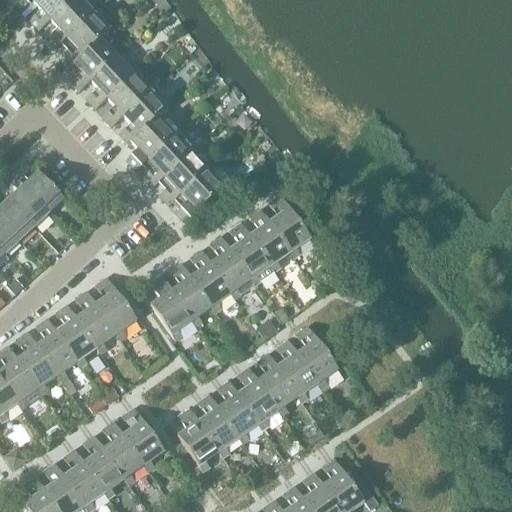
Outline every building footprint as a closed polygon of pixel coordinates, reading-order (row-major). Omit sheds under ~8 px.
[(38,34),(50,23),(50,22),(73,0),(37,0),(33,4),(40,12),(29,23),(38,34)] [(55,51),(66,40),(93,15),(92,15),(82,3),(84,0),(73,0),(50,22),(50,23),(57,30),(45,41),(55,51)] [(71,69),(74,66),(73,66),(105,36),(106,37),(109,33),(98,21),(103,16),(97,10),(92,15),(93,15),(66,40),(73,48),(61,58),(71,69)] [(79,95),(90,84),(90,83),(117,58),(116,58),(106,46),(110,42),(106,37),(105,36),(73,66),(74,66),(81,73),(69,84),(79,95)] [(95,112),(107,101),(106,101),(133,76),(122,64),(127,60),(121,54),(116,58),(117,58),(90,83),(90,84),(97,91),(85,102),(95,112)] [(111,130),(123,119),(149,94),(149,93),(138,82),(143,77),(138,71),(133,76),(106,101),(107,101),(113,109),(102,119),(111,130)] [(128,147),(131,145),(130,144),(162,115),(166,112),(155,99),(159,95),(154,89),(149,93),(149,94),(123,119),(130,126),(118,137),(128,147)] [(135,173),(147,162),(174,137),(173,137),(178,132),(162,115),(130,144),(131,145),(137,152),(126,163),(135,173)] [(152,191),(163,180),(163,179),(190,155),(189,154),(194,150),(178,132),(173,137),(174,137),(147,162),(154,169),(142,180),(152,191)] [(168,208),(180,198),(179,197),(206,172),(210,167),(194,150),(189,154),(190,155),(163,179),(163,180),(170,187),(158,198),(168,208)] [(179,197),(180,198),(186,205),(175,216),(184,226),(223,190),(211,178),(216,173),(210,167),(206,172),(179,197)] [(18,173),(13,178),(48,216),(63,202),(38,175),(28,183),(18,173)] [(17,194),(8,202),(33,230),(48,216),(13,178),(7,183),(17,194)] [(244,195),(234,183),(225,191),(224,192),(221,194),(227,202),(231,206),(232,205),(244,195)] [(277,220),(269,225),(289,256),(293,261),(300,257),(296,251),(310,242),(280,198),(268,206),(277,220)] [(0,223),(19,243),(33,230),(8,202),(0,209),(0,223)] [(258,233),(250,239),(273,275),(280,270),(276,265),(289,256),(269,225),(260,212),(248,220),(258,233)] [(0,253),(4,257),(19,243),(0,223),(0,253)] [(238,247),(230,253),(250,283),(254,289),(273,275),(250,239),(240,226),(229,234),(238,247)] [(218,261),(210,266),(230,297),(234,302),(241,298),(237,292),(250,283),(230,253),(221,239),(209,248),(218,261)] [(199,274),(190,280),(210,311),(214,316),(221,311),(217,306),(230,297),(210,266),(201,253),(189,261),(199,274)] [(179,288),(171,294),(191,324),(195,330),(201,325),(197,320),(210,311),(190,280),(181,267),(170,275),(179,288)] [(103,301),(95,307),(116,338),(115,338),(119,343),(126,339),(122,333),(136,323),(106,280),(94,288),(103,301)] [(191,324),(171,294),(162,280),(150,289),(159,302),(150,308),(175,344),(181,339),(178,333),(191,324)] [(84,315),(76,321),(75,321),(96,351),(96,352),(99,357),(106,352),(102,347),(115,338),(116,338),(95,307),(86,294),(75,302),(84,315)] [(64,329),(56,334),(56,335),(76,365),(80,371),(86,366),(83,361),(96,352),(96,351),(75,321),(76,321),(66,308),(55,316),(64,329)] [(44,343),(36,348),(57,379),(56,379),(60,384),(67,380),(63,374),(76,365),(56,335),(56,334),(47,321),(35,329),(44,343)] [(305,350),(297,356),(317,387),(321,392),(327,388),(323,382),(337,372),(307,329),(296,337),(305,350)] [(25,356),(16,362),(37,392),(36,393),(40,398),(47,394),(43,388),(56,379),(57,379),(36,348),(27,335),(15,343),(25,356)] [(319,345),(328,359),(335,354),(326,340),(319,345)] [(285,364),(277,370),(297,400),(301,406),(308,401),(304,396),(317,387),(297,356),(288,343),(276,351),(285,364)] [(0,363),(5,370),(0,373),(0,381),(17,406),(21,412),(40,398),(36,393),(37,392),(16,362),(7,349),(0,353),(0,363)] [(266,378),(257,384),(277,414),(281,420),(288,415),(284,409),(297,400),(277,370),(268,357),(256,365),(266,378)] [(246,392),(238,397),(258,428),(262,433),(268,429),(264,423),(277,414),(257,384),(248,370),(237,378),(246,392)] [(0,381),(0,424),(1,426),(8,421),(4,415),(17,406),(0,381)] [(226,405),(218,411),(238,442),(242,447),(248,442),(245,437),(258,428),(238,397),(229,384),(217,392),(226,405)] [(206,419),(198,425),(218,455),(222,461),(229,456),(225,451),(238,442),(218,411),(209,398),(197,406),(206,419)] [(131,432),(123,438),(143,469),(147,474),(153,470),(150,464),(164,454),(134,411),(122,419),(131,432)] [(218,455),(198,425),(189,411),(178,420),(187,433),(178,439),(202,474),(209,470),(205,464),(218,455)] [(111,446),(103,452),(123,482),(127,488),(134,483),(130,478),(143,469),(123,438),(114,425),(102,433),(111,446)] [(92,460),(83,465),(104,496),(107,502),(114,497),(110,492),(123,482),(103,452),(94,439),(82,447),(92,460)] [(72,474),(64,479),(84,510),(85,511),(92,511),(94,511),(90,505),(104,496),(83,465),(74,452),(63,460),(72,474)] [(5,459),(13,471),(25,463),(19,454),(14,453),(5,459)] [(331,483),(323,488),(322,489),(338,511),(352,511),(363,505),(353,490),(362,484),(349,466),(340,472),(333,461),(322,470),(331,483)] [(52,487),(44,493),(56,511),(80,511),(84,510),(64,479),(55,466),(43,474),(52,487)] [(311,496),(303,502),(309,511),(338,511),(322,489),(323,488),(313,475),(302,483),(311,496)] [(56,511),(44,493),(35,480),(23,488),(32,501),(23,507),(26,511),(56,511)] [(291,510),(288,511),(309,511),(303,502),(294,489),(282,497),(291,510)] [(263,511),(280,511),(274,503),(263,511)]
